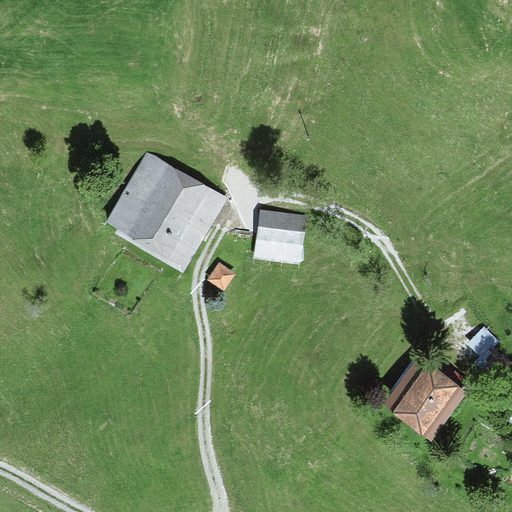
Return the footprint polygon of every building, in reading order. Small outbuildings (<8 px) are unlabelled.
[(227,203),(147,162),(114,227),(193,268),(227,203)] [(310,216),(265,213),(261,264),(307,267),(310,216)] [(239,277),(223,266),(211,282),(227,293),(239,277)] [(499,343),(484,328),(466,345),(479,357),(473,363),(490,380),(507,363),(493,349),(499,343)] [(467,392),(418,357),(382,408),(431,442),(467,392)]
